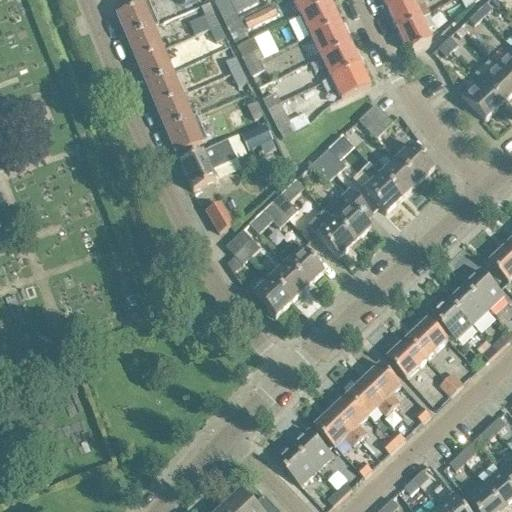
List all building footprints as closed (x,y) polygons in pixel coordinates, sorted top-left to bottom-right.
[(226,28),(239,22),(236,17),(258,6),(255,0),(222,0),(215,4),(226,28)] [(290,0),(299,18),(328,4),(326,0),(290,0)] [(381,0),(386,11),(408,0),(381,0)] [(414,10),(409,0),(408,0),(386,11),(397,32),(420,22),(420,21),(428,17),(423,6),(414,10)] [(126,41),(157,27),(147,4),(116,17),(126,41)] [(310,39),(338,25),(328,4),(299,18),(310,39)] [(196,39),(209,31),(218,27),(212,15),(209,7),(201,10),(204,19),(190,26),(196,39)] [(482,21),(491,13),(485,7),(476,15),(482,21)] [(245,34),(277,19),(272,9),(243,23),(242,20),(239,22),(226,28),(231,37),(235,46),(247,40),(245,34)] [(474,29),(482,21),(476,15),(468,23),(474,29)] [(288,40),(304,33),(297,18),(282,25),(288,40)] [(407,54),(425,46),(430,43),(420,22),(397,32),(407,54)] [(320,60),(349,47),(338,25),(310,39),(320,60)] [(136,64),(162,53),(152,31),(158,28),(157,27),(126,41),(136,64)] [(216,45),(225,41),(218,27),(209,31),(216,45)] [(451,54),(457,49),(449,40),(443,46),(451,54)] [(238,52),(247,70),(259,64),(254,54),(258,52),(252,41),(237,49),(238,52)] [(445,60),(451,54),(443,46),(437,51),(445,60)] [(330,81),(359,67),(349,47),(320,60),(330,81)] [(511,86),(511,52),(494,67),(511,86)] [(145,87),(171,76),(162,53),(136,64),(145,87)] [(231,77),(240,73),(234,60),(225,65),(231,77)] [(251,79),(264,73),(259,64),(247,70),(251,79)] [(340,103),(369,89),(359,67),(330,81),(322,85),(322,86),(321,86),(326,96),(335,91),(340,103)] [(501,108),(511,97),(511,86),(494,67),(478,83),(501,108)] [(238,90),(246,85),(240,73),(231,77),(238,90)] [(155,110),(181,99),(171,76),(145,87),(155,110)] [(484,124),(501,108),(478,83),(461,99),(484,124)] [(267,111),(279,105),(275,96),(262,102),(267,111)] [(191,121),(181,99),(155,110),(165,133),(196,120),(196,119),(191,121)] [(247,109),(254,123),(263,119),(256,105),(247,109)] [(290,126),(289,125),(279,105),(267,111),(272,121),(278,132),(290,126)] [(366,132),(383,116),(375,108),(358,124),(366,132)] [(375,142),(378,140),(392,126),(383,116),(366,132),(375,142)] [(278,132),(282,141),(306,129),(309,128),(304,117),(289,125),(290,126),(278,132)] [(175,156),(193,149),(206,143),(196,120),(165,133),(175,156)] [(260,149),(271,143),(272,143),(265,128),(240,139),(247,154),(260,149)] [(215,184),(211,174),(236,163),(227,143),(179,165),(192,194),(215,184)] [(417,187),(433,172),(411,148),(395,163),(417,187)] [(335,179),(344,170),(327,153),(318,161),(335,179)] [(326,187),(335,179),(318,161),(309,170),(326,187)] [(417,187),(395,163),(379,178),(369,167),(367,168),(400,203),(417,187)] [(385,217),(400,203),(367,168),(360,175),(371,186),(363,194),(385,217)] [(303,211),(310,204),(293,187),(286,193),(303,211)] [(371,218),(358,203),(349,194),(342,201),(348,207),(340,215),(331,207),(323,215),(331,223),(353,247),(370,231),(364,225),(371,218)] [(287,223),(297,214),(281,196),(271,205),(287,223)] [(278,231),(287,223),(271,205),(262,214),(278,231)] [(219,237),(232,229),(219,206),(205,214),(219,237)] [(307,229),(324,247),(338,262),(353,247),(331,223),(323,215),(307,229)] [(233,259),(251,242),(242,233),(225,250),(233,259)] [(242,268),(259,252),(251,242),(233,259),(242,268)] [(285,267),(284,267),(307,291),(323,275),(301,252),(294,244),(278,260),(285,267)] [(509,286),(511,282),(511,247),(511,246),(490,266),(504,281),(509,286)] [(291,306),(307,291),(284,267),(268,282),(291,306)] [(489,313),(505,298),(482,274),(466,289),(489,313)] [(275,321),(291,306),(268,282),(253,297),(275,321)] [(472,329),(489,313),(466,289),(449,304),(472,329)] [(456,344),(472,329),(449,304),(433,319),(456,344)] [(428,363),(448,343),(430,323),(409,343),(428,363)] [(498,356),(507,347),(501,341),(492,349),(498,356)] [(407,382),(428,363),(409,343),(388,362),(407,382)] [(489,365),(498,356),(492,349),(483,358),(489,365)] [(393,413),(400,407),(392,398),(402,389),(382,367),(365,383),(393,413)] [(457,394),(463,388),(452,377),(446,383),(457,394)] [(393,413),(365,383),(349,399),(368,420),(378,411),(387,419),(393,413)] [(451,401),(457,394),(446,383),(440,389),(451,401)] [(360,444),(367,438),(359,429),(368,420),(349,399),(332,415),(360,444)] [(423,427),(431,420),(423,411),(415,418),(423,427)] [(360,444),(332,415),(315,430),(335,451),(346,441),(354,450),(360,444)] [(497,436),(506,428),(500,421),(491,430),(497,436)] [(484,452),(489,447),(488,445),(497,436),(491,430),(482,439),(476,444),(484,452)] [(398,450),(405,443),(397,434),(390,442),(398,450)] [(317,475),(333,459),(310,435),(294,450),(317,475)] [(390,458),(398,450),(390,442),(382,449),(390,458)] [(301,490),(317,475),(294,450),(278,465),(301,490)] [(465,466),(475,457),(469,451),(459,460),(465,466)] [(456,475),(465,466),(459,460),(450,468),(456,475)] [(511,488),(511,464),(500,474),(511,488)] [(364,481),(370,476),(372,474),(364,465),(356,473),(364,481)] [(420,490),(430,482),(423,474),(414,483),(420,490)] [(503,511),(506,511),(511,507),(511,488),(500,474),(483,488),(503,511)] [(411,499),(420,490),(414,483),(404,492),(411,499)] [(343,502),(352,493),(346,487),(337,495),(343,502)] [(503,511),(483,488),(467,502),(474,511),(503,511)] [(333,511),(340,504),(343,502),(337,495),(327,504),(333,511)] [(255,508),(243,496),(226,511),(276,511),(264,499),(255,508)] [(439,511),(466,511),(453,496),(438,509),(439,511)] [(397,511),(399,510),(393,503),(383,511),(397,511)]
